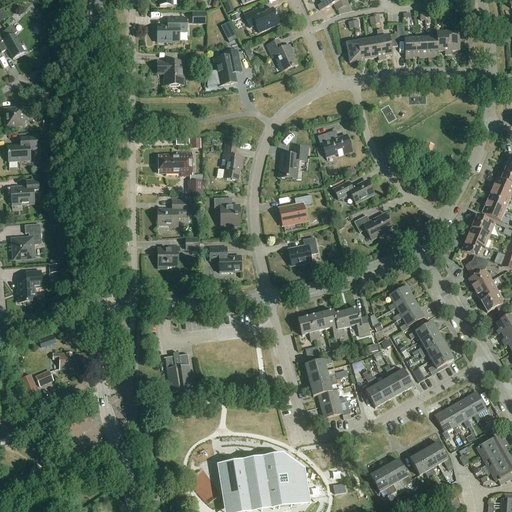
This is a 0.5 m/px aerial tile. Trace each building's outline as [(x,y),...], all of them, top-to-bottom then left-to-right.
[(318,0),(321,4),(317,6),(320,11),(334,5),(336,11),(348,6),(345,0),(318,0)] [(229,1),(223,4),(227,14),(233,11),(229,1)] [(259,35),(279,25),(272,9),(261,15),(259,9),(243,16),(249,29),(255,27),(259,35)] [(200,13),(192,13),(192,20),(199,20),(199,23),(205,23),(205,15),(200,15),(200,13)] [(237,14),(231,17),(234,23),(239,20),(237,14)] [(166,28),(156,28),(156,45),(179,45),(178,34),(185,34),(185,20),(166,20),(166,28)] [(232,22),(224,26),(232,42),(240,38),(232,22)] [(20,46),(14,36),(17,33),(10,27),(3,34),(0,35),(0,52),(1,54),(7,50),(13,61),(27,53),(22,45),(20,46)] [(415,39),(408,39),(407,34),(404,34),(403,27),(396,27),(397,40),(404,40),(405,60),(413,59),(413,58),(416,58),(415,39)] [(377,39),(382,61),(385,61),(385,58),(392,56),(391,49),(397,48),(396,36),(388,37),(383,38),(382,31),(376,32),(377,39)] [(458,32),(447,33),(448,55),(452,55),(452,52),(459,52),(458,32)] [(444,56),(448,55),(447,33),(436,33),(436,38),(437,38),(437,53),(444,53),(444,56)] [(419,59),(427,58),(426,38),(415,39),(416,58),(419,57),(419,59)] [(426,38),(427,58),(435,58),(435,57),(438,57),(437,53),(437,38),(436,38),(426,38)] [(377,39),(367,41),(371,60),(377,59),(378,62),(382,61),(377,39)] [(282,74),(298,67),(291,53),(292,53),(289,47),(282,50),(278,41),(266,47),(272,60),(275,58),(282,74)] [(367,41),(356,43),(361,65),(364,64),(364,62),(371,60),(367,41)] [(357,66),(361,65),(356,43),(345,45),(349,64),(356,63),(357,66)] [(248,47),(243,50),(247,58),(252,55),(248,47)] [(234,75),(241,74),(237,52),(226,54),(226,58),(215,61),(217,68),(215,69),(219,88),(236,85),(234,75)] [(163,55),(163,62),(156,62),(156,72),(158,72),(158,76),(164,76),(164,81),(163,81),(163,85),(164,85),(164,87),(181,87),(182,78),(184,78),(184,67),(182,67),(182,64),(177,64),(177,55),(163,55)] [(205,68),(206,57),(191,56),(190,67),(205,68)] [(47,96),(39,96),(40,104),(47,103),(48,103),(47,95),(47,96)] [(22,110),(28,109),(28,102),(14,103),(14,110),(4,111),(6,129),(23,127),(22,110)] [(351,153),(346,136),(335,140),(332,133),(318,138),(325,160),(337,156),(338,158),(351,153)] [(29,152),(37,151),(36,138),(19,139),(20,147),(7,148),(8,164),(30,162),(29,152)] [(190,141),(190,150),(200,150),(200,140),(190,141)] [(243,159),(234,158),(237,144),(224,143),(221,161),(225,162),(224,172),(217,171),(216,179),(222,180),(238,183),(241,168),(242,168),(243,159)] [(429,156),(432,146),(426,144),(422,154),(429,156)] [(306,163),(307,150),(293,148),(292,156),(280,155),(278,179),(296,181),(298,162),(306,163)] [(177,177),(192,177),(192,154),(176,154),(176,156),(164,157),(164,158),(157,158),(158,175),(177,175),(177,177)] [(511,171),(505,169),(500,180),(500,181),(511,185),(511,171)] [(497,179),(491,191),(509,199),(511,192),(511,185),(500,181),(500,180),(497,179)] [(33,195),(39,194),(37,182),(25,182),(26,189),(10,191),(11,206),(33,205),(33,195)] [(355,205),(373,196),(366,182),(351,190),(348,183),(333,191),(338,201),(350,195),(355,205)] [(202,183),(187,183),(187,195),(202,195),(202,183)] [(509,199),(491,191),(486,203),(504,210),(509,199)] [(283,227),(305,223),(302,207),(311,205),(309,197),(294,200),(295,207),(279,211),(283,227)] [(239,228),(238,207),(231,207),(231,200),(213,200),(214,214),(220,214),(220,229),(239,228)] [(177,219),(185,219),(185,202),(172,202),(172,211),(157,211),(157,228),(170,227),(170,228),(177,228),(177,219)] [(499,222),(504,210),(486,203),(481,215),(499,222)] [(329,216),(320,218),(322,226),(332,224),(329,216)] [(357,231),(359,235),(365,231),(371,241),(391,231),(383,216),(369,224),(366,217),(353,224),(357,231)] [(471,229),(489,236),(494,224),(476,217),(471,229)] [(340,223),(334,226),(337,231),(342,228),(340,223)] [(32,247),(41,246),(40,226),(24,227),(25,236),(28,235),(28,240),(12,241),(13,261),(33,260),(32,247)] [(489,236),(471,229),(466,241),(484,248),(489,236)] [(503,236),(509,238),(511,232),(505,230),(503,236)] [(185,239),(185,252),(198,252),(198,239),(185,239)] [(311,263),(309,257),(317,255),(314,239),(302,242),(304,248),(288,252),(291,267),(311,263)] [(484,248),(466,241),(461,253),(473,258),(471,263),(464,267),(468,273),(480,266),(485,268),(487,263),(479,260),(484,248)] [(177,260),(179,260),(179,248),(169,248),(169,250),(157,251),(157,271),(166,270),(166,268),(177,268),(177,260)] [(219,275),(241,274),(240,258),(226,258),(226,248),(209,249),(209,263),(218,262),(219,275)] [(502,262),(511,264),(511,258),(504,256),(504,257),(502,262)] [(511,264),(502,262),(500,268),(511,271),(511,264)] [(50,267),(50,275),(61,274),(60,266),(50,267)] [(480,266),(468,273),(471,279),(467,280),(474,292),(491,282),(484,270),(485,268),(480,266)] [(26,283),(17,283),(18,305),(35,303),(35,290),(41,289),(40,273),(25,274),(26,283)] [(491,282),(474,292),(480,303),(497,293),(491,282)] [(390,312),(396,309),(395,307),(412,297),(406,287),(389,296),(393,305),(387,308),(390,312)] [(503,304),(497,293),(480,303),(486,314),(495,309),(498,315),(510,308),(506,302),(503,304)] [(395,307),(396,309),(399,315),(393,319),(396,323),(402,319),(401,318),(418,308),(412,297),(395,307)] [(407,328),(424,318),(418,308),(401,318),(402,319),(405,326),(399,329),(402,333),(408,330),(407,328)] [(48,310),(39,317),(41,319),(42,321),(51,314),(50,313),(48,310)] [(344,313),(349,329),(355,327),(358,338),(369,336),(365,319),(359,320),(356,310),(344,313)] [(332,312),(320,315),(324,331),(331,329),(334,340),(339,339),(333,316),(332,312)] [(344,313),(333,316),(339,339),(344,338),(342,331),(349,329),(344,313)] [(500,335),(500,334),(511,327),(511,314),(511,315),(495,325),(498,331),(496,333),(497,336),(500,335)] [(27,315),(28,323),(40,323),(40,318),(36,318),(36,315),(27,315)] [(320,315),(309,318),(315,341),(319,340),(318,333),(324,331),(320,315)] [(310,342),(315,341),(309,318),(297,321),(301,337),(308,335),(310,342)] [(417,337),(420,343),(437,333),(431,323),(408,337),(411,341),(417,337)] [(379,324),(373,327),(376,333),(382,330),(379,324)] [(501,342),(503,345),(511,340),(511,327),(500,334),(500,335),(504,340),(501,342)] [(442,342),(437,333),(420,343),(423,348),(417,352),(419,356),(442,342)] [(389,340),(384,343),(388,349),(392,347),(389,340)] [(511,340),(503,345),(504,349),(507,347),(511,353),(511,352),(511,340)] [(448,352),(442,342),(419,356),(421,360),(427,356),(430,362),(448,352)] [(316,348),(305,351),(307,359),(318,356),(316,348)] [(448,352),(430,362),(433,367),(427,370),(430,375),(453,361),(448,352)] [(166,370),(169,395),(177,394),(177,399),(185,398),(185,393),(192,392),(186,357),(188,357),(188,356),(178,357),(178,354),(172,355),(172,358),(163,360),(164,360),(166,370)] [(86,355),(59,355),(52,355),(52,362),(59,362),(59,371),(86,371),(86,368),(89,368),(89,358),(86,358),(86,355)] [(304,366),(307,377),(326,372),(324,366),(331,364),(330,360),(304,366)] [(394,368),(389,370),(403,394),(412,388),(403,371),(397,374),(394,368)] [(383,382),(393,399),(403,394),(389,370),(386,373),(389,379),(383,382)] [(53,383),(48,372),(35,378),(39,389),(53,383)] [(327,378),(326,372),(307,377),(309,388),(335,381),(334,376),(327,378)] [(28,404),(31,403),(28,396),(37,392),(30,377),(18,382),(28,404)] [(384,404),(393,399),(383,382),(378,385),(375,379),(370,381),(384,404)] [(331,393),(330,387),(336,385),(335,381),(309,388),(312,398),(317,397),(331,393)] [(384,404),(370,381),(367,383),(370,389),(364,393),(374,410),(384,404)] [(336,392),(331,393),(317,397),(320,409),(339,404),(339,406),(346,404),(345,399),(338,401),(336,392)] [(477,415),(485,411),(476,393),(465,399),(475,417),(473,418),(476,424),(480,421),(477,415)] [(465,399),(455,405),(464,423),(462,424),(466,430),(470,427),(467,421),(473,418),(475,417),(465,399)] [(348,411),(346,404),(339,406),(339,404),(320,409),(323,420),(341,416),(342,417),(349,415),(348,411)] [(464,423),(455,405),(444,411),(454,429),(452,430),(455,436),(460,433),(456,427),(462,424),(464,423)] [(446,433),(452,430),(454,429),(444,411),(433,417),(443,434),(441,435),(445,442),(449,439),(446,433)] [(505,444),(504,442),(500,444),(496,438),(497,438),(496,437),(475,450),(476,450),(481,458),(505,444)] [(279,444),(188,457),(195,511),(211,511),(285,501),(279,444)] [(437,444),(427,450),(437,467),(443,464),(446,470),(450,467),(437,444)] [(481,458),(485,466),(506,455),(503,449),(506,447),(505,444),(481,458)] [(418,455),(431,478),(435,476),(432,470),(437,467),(427,450),(418,455)] [(431,478),(418,455),(408,460),(418,478),(424,474),(427,481),(431,478)] [(506,455),(485,466),(490,475),(511,462),(511,458),(509,461),(506,455)] [(397,461),(388,467),(398,484),(403,481),(406,487),(411,484),(397,461)] [(511,462),(490,475),(495,483),(497,482),(499,487),(511,480),(509,475),(511,473),(511,462)] [(378,472),(392,495),(396,493),(392,487),(398,484),(388,467),(378,472)] [(392,495),(378,472),(369,477),(379,495),(384,491),(388,497),(392,495)] [(501,501),(500,510),(511,511),(511,495),(503,495),(503,501),(501,500),(501,501)] [(459,510),(458,504),(457,498),(449,500),(452,511),(459,510)]
